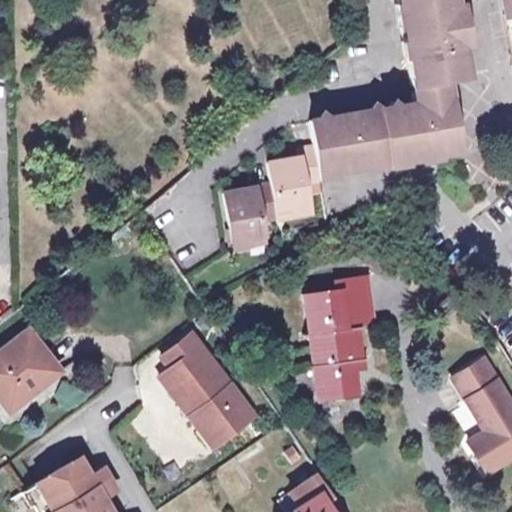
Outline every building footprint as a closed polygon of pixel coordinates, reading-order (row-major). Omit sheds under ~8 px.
[(451,17),(447,0),(391,0),(405,84),(441,78),(460,75),(452,29),(445,30),(443,18),(451,17)] [(445,30),(452,29),(451,23),(451,17),(443,18),(445,30)] [(442,81),(441,78),(405,84),(405,86),(406,89),(424,86),(426,97),(432,96),(435,109),(445,108),(444,100),(442,81)] [(407,101),(359,108),(360,114),(346,116),(345,111),(302,117),(307,145),(291,147),(292,154),(276,156),(277,165),(262,167),(264,182),(250,184),(251,191),(233,194),(232,187),(216,190),(225,244),(241,242),(240,232),(256,230),(255,223),(270,221),(269,214),(268,207),(283,205),(284,212),(300,210),(295,179),(312,177),(311,171),(316,170),(411,155),(410,149),(428,147),(429,152),(450,149),(452,148),(445,108),(435,109),(432,96),(426,97),(424,86),(406,89),(407,101)] [(411,155),(429,152),(428,147),(410,149),(411,155)] [(277,165),(276,156),(269,157),(260,159),(262,167),(277,165)] [(241,186),(232,187),(233,194),(251,191),(250,184),(241,186)] [(269,214),(284,212),(283,205),(268,207),(269,214)] [(257,239),(256,230),(240,232),(241,242),(257,239)] [(333,275),(334,284),(338,284),(343,323),(352,322),(373,319),(366,271),(333,275)] [(334,284),(301,289),(307,328),(343,323),(338,284),(334,284)] [(343,323),(307,328),(317,396),(355,391),(350,356),(357,355),(352,322),(343,323)] [(0,347),(0,399),(7,408),(56,368),(25,328),(0,347)] [(162,355),(170,367),(200,345),(191,333),(162,355)] [(170,367),(164,371),(194,411),(189,415),(200,429),(208,422),(221,440),(253,416),(200,345),(170,367)] [(484,470),(511,452),(511,405),(481,355),(450,374),(476,416),(480,413),(482,418),(478,420),(483,428),(488,437),(471,448),(484,470)] [(164,371),(159,375),(189,415),(194,411),(164,371)] [(208,422),(200,429),(213,447),(221,440),(208,422)] [(483,428),(466,438),(471,448),(488,437),(483,428)] [(23,489),(35,511),(110,511),(101,496),(89,475),(78,457),(60,468),(46,476),(23,489)] [(103,467),(89,475),(101,496),(115,488),(109,478),(103,467)] [(325,496),(311,474),(274,499),(282,511),(344,511),(332,492),(325,496)]
